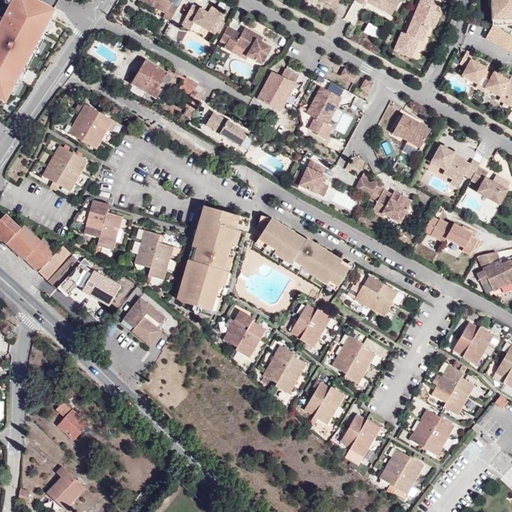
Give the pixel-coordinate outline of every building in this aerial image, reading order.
[(38,39),(41,33),(49,19),(53,12),(31,0),(13,0),(10,7),(3,20),(0,25),(0,99),(4,102),(8,94),(38,39)] [(169,22),(176,9),(169,5),(172,0),(138,0),(164,14),(162,18),(169,22)] [(350,0),(350,2),(360,7),(363,3),(363,0),(364,0),(389,13),(396,0),(350,0)] [(387,16),(389,13),(364,0),(363,0),(363,3),(387,16)] [(437,0),(419,0),(416,9),(419,10),(417,15),(414,14),(406,33),(402,31),(396,44),(403,48),(405,43),(414,47),(418,39),(421,40),(428,25),(432,27),(439,11),(433,9),(437,0)] [(510,51),(511,47),(511,0),(490,0),(491,3),(498,3),(498,24),(491,24),(484,37),(510,51)] [(192,6),(185,18),(213,34),(223,15),(210,8),(207,14),(192,6)] [(47,36),(54,23),(49,19),(41,33),(47,36)] [(367,21),(363,32),(379,38),(383,27),(367,21)] [(233,31),(226,27),(218,41),(225,45),(233,31)] [(233,31),(225,45),(223,48),(231,53),(235,46),(247,53),(245,57),(260,65),(270,49),(260,43),(255,41),(257,37),(244,29),(240,35),(233,31)] [(12,96),(43,41),(38,39),(8,94),(12,96)] [(403,48),(396,44),(394,49),(411,56),(414,47),(405,43),(403,48)] [(511,83),(508,82),(509,80),(493,71),(492,73),(485,69),(486,67),(470,58),(473,53),(466,49),(459,62),(465,66),(461,74),(477,83),(475,86),(482,90),(484,87),(500,95),(498,98),(509,104),(511,104),(511,83)] [(159,87),(167,72),(147,60),(133,85),(162,101),(167,91),(159,87)] [(357,77),(344,69),(340,77),(353,84),(357,77)] [(292,81),(295,75),(285,70),(282,76),(292,81)] [(167,91),(176,76),(167,72),(159,87),(167,91)] [(281,111),(295,82),(292,81),(282,76),(272,72),(259,100),(281,111)] [(189,116),(205,85),(186,75),(180,88),(190,94),(184,106),(188,108),(185,113),(189,116)] [(367,94),(372,85),(364,80),(359,90),(367,94)] [(320,89),(306,116),(314,120),(308,131),(316,136),(316,137),(324,141),(331,129),(326,127),(336,108),(330,105),(334,97),(320,89)] [(340,100),(334,97),(330,105),(336,108),(340,100)] [(69,114),(75,105),(70,103),(65,111),(69,114)] [(88,151),(100,131),(102,132),(107,125),(75,105),(58,133),(88,151)] [(335,128),(343,133),(351,118),(343,114),(335,128)] [(247,136),(212,115),(205,128),(240,149),(247,136)] [(418,148),(428,130),(400,116),(391,134),(405,141),(418,148)] [(418,148),(405,141),(403,145),(416,152),(418,148)] [(462,176),(469,179),(475,168),(477,164),(470,160),(468,165),(456,158),(454,162),(450,159),(452,156),(453,154),(437,146),(430,159),(437,162),(435,166),(443,170),(441,174),(450,180),(452,176),(460,180),(462,176)] [(63,194),(81,164),(52,147),(34,177),(45,184),(42,189),(51,195),(54,189),(63,194)] [(308,163),(297,188),(314,196),(322,179),(320,177),(324,170),(308,163)] [(469,179),(468,181),(478,186),(475,193),(498,205),(506,190),(483,178),(485,173),(475,168),(469,179)] [(460,180),(452,176),(450,180),(449,183),(456,187),(460,180)] [(375,183),(367,186),(358,181),(353,191),(369,199),(376,185),(375,183)] [(327,189),(319,185),(314,196),(322,200),(327,189)] [(381,192),(375,189),(368,202),(374,205),(381,192)] [(390,197),(381,192),(374,205),(370,214),(381,219),(383,217),(398,225),(410,203),(398,196),(396,200),(390,197)] [(106,251),(115,216),(102,212),(104,205),(86,200),(76,235),(92,239),(90,247),(106,251)] [(212,312),(236,220),(230,218),(231,215),(195,205),(170,301),(212,312)] [(59,247),(44,232),(42,235),(27,222),(24,226),(7,210),(0,217),(0,216),(0,237),(23,259),(25,256),(46,276),(73,248),(65,240),(59,247)] [(305,240),(271,218),(256,242),(300,270),(301,269),(335,290),(351,266),(306,238),(305,240)] [(437,222),(430,218),(424,232),(444,242),(446,238),(464,247),(463,250),(471,254),(477,240),(470,237),(471,234),(452,225),(451,227),(438,221),(437,222)] [(159,281),(168,247),(154,243),(156,234),(136,229),(127,265),(143,269),(141,276),(159,281)] [(83,279),(81,276),(93,263),(85,256),(81,260),(73,253),(48,280),(57,288),(59,286),(68,295),(83,279)] [(476,258),(475,259),(482,273),(475,276),(480,286),(487,283),(492,292),(500,288),(499,287),(511,280),(511,261),(509,263),(508,261),(500,265),(494,253),(476,258)] [(83,279),(95,266),(93,263),(81,276),(83,279)] [(394,304),(399,295),(370,279),(365,289),(362,287),(353,303),(387,322),(396,306),(394,304)] [(500,288),(511,281),(511,280),(499,287),(500,288)] [(117,313),(124,303),(114,295),(106,304),(117,313)] [(163,330),(159,328),(166,318),(141,298),(133,309),(137,312),(128,324),(126,327),(151,345),(163,330)] [(310,345),(326,315),(313,308),(311,310),(300,304),(284,331),(310,345)] [(128,324),(137,312),(133,309),(131,307),(122,319),(128,324)] [(243,357),(260,326),(247,319),(248,317),(232,309),(215,339),(230,347),(228,349),(243,357)] [(479,368),(497,334),(482,327),(480,330),(470,324),(456,353),(464,357),(462,359),(479,368)] [(352,383),(369,352),(357,345),(359,342),(343,332),(325,363),(340,372),(338,375),(352,383)] [(301,361),(288,353),(289,350),(275,343),(257,375),(270,382),(268,385),(283,393),(301,361)] [(511,388),(511,343),(510,343),(494,374),(504,379),(501,383),(511,388)] [(455,415),(472,381),(459,374),(461,369),(446,362),(428,395),(441,402),(439,406),(455,415)] [(323,424),(341,392),(327,384),(326,386),(314,380),(299,408),(309,413),(307,415),(323,424)] [(501,412),(506,402),(496,397),(491,406),(501,412)] [(93,430),(79,417),(83,413),(74,404),(63,415),(71,424),(64,431),(79,446),(93,430)] [(434,455),(450,423),(424,409),(407,441),(434,455)] [(97,426),(83,413),(79,417),(93,430),(97,426)] [(362,458),(380,426),(366,418),(364,421),(354,415),(339,442),(349,448),(347,450),(362,458)] [(478,432),(472,428),(469,432),(475,437),(478,432)] [(406,495),(422,464),(394,449),(378,481),(406,495)] [(65,511),(69,511),(89,493),(69,471),(62,478),(66,482),(51,496),(65,511)] [(27,504),(31,494),(22,490),(17,499),(27,504)]
